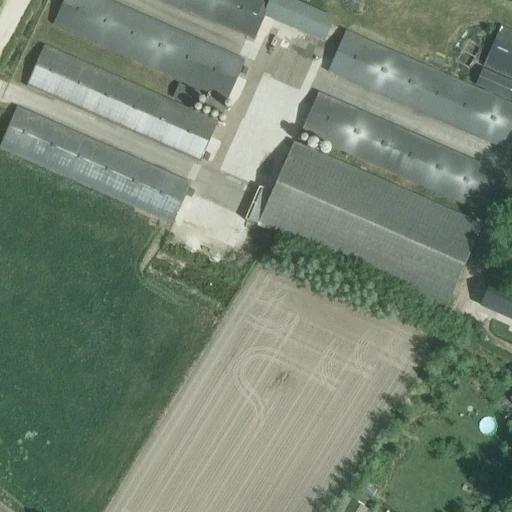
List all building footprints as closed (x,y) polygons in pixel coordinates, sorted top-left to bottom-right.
[(245,61),(102,0),(63,0),(53,25),(209,93),(203,107),(221,115),(245,61)] [(164,0),(255,40),(265,17),(323,42),(330,26),(334,17),(292,0),(164,0)] [(483,66),(511,79),(511,31),(501,27),(483,66)] [(511,105),(345,32),(328,72),(502,148),(511,126),(511,105)] [(26,86),(200,162),(208,144),(218,123),(44,47),(26,86)] [(196,105),(200,92),(178,85),(174,98),(196,105)] [(318,93),(300,133),(475,210),(492,170),(318,93)] [(190,184),(17,108),(0,146),(0,147),(173,224),(190,184)] [(446,311),(484,225),(295,142),(257,229),(446,311)] [(511,292),(490,283),(480,306),(511,319),(511,292)] [(345,511),(366,511),(368,509),(353,500),(345,511)]
